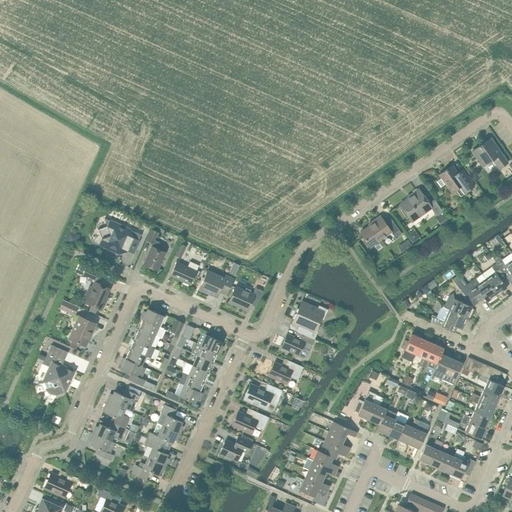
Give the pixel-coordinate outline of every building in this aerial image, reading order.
[(507,163),(503,157),(490,138),(471,151),(482,167),(492,160),(494,163),(498,169),(507,163)] [(459,162),(454,166),(460,173),(465,169),(459,162)] [(462,181),(452,166),(446,170),(446,169),(438,175),(441,178),(436,182),(440,188),(445,184),(451,193),(455,190),(460,196),(474,187),(467,177),(462,181)] [(428,204),(418,189),(410,195),(411,197),(399,205),(405,213),(411,222),(431,208),(436,217),(443,212),(434,200),(428,204)] [(384,223),(380,216),(373,221),(374,223),(360,233),(370,247),(390,232),(394,238),(401,233),(396,226),(390,218),(384,223)] [(133,253),(141,235),(103,218),(103,219),(106,226),(97,230),(101,240),(98,244),(113,251),(120,248),(133,253)] [(147,255),(143,264),(157,270),(161,261),(165,252),(159,249),(160,246),(158,242),(154,239),(157,232),(151,230),(151,229),(146,240),(152,243),(151,246),(147,255)] [(76,244),(78,240),(80,236),(71,232),(67,241),(73,244),(73,243),(76,244)] [(180,258),(185,246),(179,243),(173,255),(180,258)] [(511,255),(510,253),(501,260),(496,256),(492,259),(493,259),(503,274),(508,271),(511,275),(511,255)] [(496,295),(506,288),(498,278),(503,274),(493,259),(489,262),(492,267),(481,274),(485,279),(496,295)] [(196,271),(199,265),(190,261),(188,267),(176,262),(170,276),(190,285),(196,271)] [(96,280),(99,273),(86,267),(83,275),(96,280)] [(224,278),(207,271),(199,287),(211,293),(210,294),(216,297),(219,292),(226,295),(233,279),(225,276),(224,278)] [(440,277),(433,281),(437,286),(443,282),(440,277)] [(475,278),(465,286),(472,296),(477,303),(484,298),(486,302),(496,295),(485,279),(479,283),(475,278)] [(430,291),(437,286),(433,281),(426,285),(430,291)] [(101,310),(105,301),(104,300),(109,289),(94,282),(90,291),(85,303),(97,308),(97,309),(99,310),(99,309),(101,310)] [(465,286),(460,289),(467,300),(472,296),(465,286)] [(252,294),(235,287),(228,302),(247,311),(250,305),(255,307),(262,291),(255,288),(252,294)] [(453,299),(449,310),(467,318),(472,307),(453,299)] [(74,314),(77,307),(62,301),(59,308),(74,314)] [(317,308),(302,301),(301,303),(292,323),(299,326),(297,332),(301,334),(314,339),(316,333),(314,332),(321,317),(323,318),(327,309),(318,306),(317,308)] [(462,329),(467,318),(449,310),(443,307),(438,318),(432,315),(429,321),(451,331),(454,325),(462,329)] [(163,315),(147,309),(146,312),(143,311),(140,318),(142,320),(158,326),(163,315)] [(91,332),(95,324),(78,316),(68,338),(85,346),(89,338),(88,338),(90,332),(91,332)] [(158,326),(142,320),(138,329),(153,336),(154,336),(159,338),(164,329),(158,326)] [(178,335),(179,332),(183,323),(176,320),(172,329),(170,331),(178,335)] [(189,340),(190,336),(194,328),(187,325),(183,334),(181,336),(189,340)] [(149,346),(153,336),(138,329),(133,339),(149,346)] [(314,339),(301,334),(297,332),(294,337),(287,334),(280,347),(298,355),(301,348),(308,351),(314,339)] [(415,354),(422,339),(411,334),(408,341),(404,340),(400,348),(404,349),(401,357),(411,362),(415,354)] [(219,354),(222,346),(220,345),(221,342),(206,335),(201,346),(217,353),(219,354)] [(181,337),(177,346),(182,348),(186,339),(181,337)] [(133,339),(129,349),(145,356),(150,358),(154,348),(149,346),(133,339)] [(422,367),(432,344),(422,339),(415,354),(422,358),(418,366),(422,367)] [(436,364),(441,354),(443,348),(432,344),(422,367),(426,369),(427,366),(433,369),(436,364)] [(64,392),(73,373),(72,369),(62,365),(67,352),(51,345),(42,364),(49,367),(46,374),(42,383),(37,385),(42,383),(45,389),(45,390),(47,392),(49,394),(50,394),(51,395),(53,395),(54,395),(55,395),(57,395),(58,395),(64,393),(66,398),(66,397),(64,392)] [(212,362),(217,353),(201,346),(197,355),(212,362)] [(140,366),(145,356),(129,349),(125,358),(124,358),(124,359),(140,366)] [(442,379),(451,358),(441,354),(436,364),(433,369),(431,375),(438,378),(437,380),(441,382),(442,379)] [(208,372),(212,362),(197,355),(192,365),(208,372)] [(142,386),(145,380),(141,378),(146,368),(140,366),(124,359),(124,358),(122,357),(119,365),(122,366),(120,370),(130,374),(128,380),(142,386)] [(468,371),(473,359),(468,357),(464,366),(462,368),(468,371)] [(452,384),(455,379),(457,372),(462,363),(451,358),(442,379),(452,384)] [(474,373),(479,362),(473,359),(468,371),(474,373)] [(297,380),(302,367),(298,365),(289,361),(286,368),(274,362),(268,376),(285,383),(288,376),(297,380)] [(480,376),(485,365),(479,362),(474,373),(480,376)] [(203,382),(208,372),(192,365),(188,375),(203,382)] [(485,378),(490,367),(485,365),(480,376),(485,378)] [(175,369),(168,366),(164,373),(165,374),(171,376),(175,369)] [(320,374),(324,371),(320,366),(316,369),(320,374)] [(491,380),(496,369),(490,367),(485,378),(491,380)] [(496,383),(501,372),(496,369),(491,380),(496,383)] [(501,385),(506,374),(501,372),(496,383),(501,385)] [(199,392),(203,382),(188,375),(183,385),(199,392)] [(398,389),(403,380),(395,375),(390,384),(398,389)] [(410,386),(413,379),(406,376),(403,383),(410,386)] [(491,380),(485,378),(480,376),(479,380),(486,383),(483,390),(498,397),(503,386),(501,385),(496,383),(491,380)] [(423,392),(427,382),(423,380),(419,390),(423,392)] [(183,386),(179,384),(174,394),(168,391),(165,396),(182,404),(184,398),(194,403),(196,399),(198,400),(202,393),(199,392),(183,385),(183,386)] [(266,391),(250,384),(243,399),(265,409),(270,412),(273,410),(276,404),(282,390),(269,385),(266,391)] [(139,396),(134,393),(125,389),(122,395),(114,391),(112,395),(110,393),(106,401),(124,409),(127,403),(134,407),(139,396)] [(494,408),(498,397),(483,390),(480,397),(472,394),(471,397),(494,408)] [(378,396),(375,395),(368,392),(363,402),(358,400),(353,411),(358,413),(357,415),(368,420),(378,396)] [(443,405),(445,399),(435,395),(432,400),(443,405)] [(384,414),(386,409),(378,406),(382,398),(378,396),(368,420),(378,424),(379,425),(383,414),(384,414)] [(489,418),(494,408),(471,397),(469,401),(476,404),(473,411),(489,418)] [(450,411),(454,403),(448,400),(445,408),(450,411)] [(124,428),(129,417),(122,414),(124,409),(106,401),(103,408),(106,409),(104,413),(113,416),(110,422),(124,428)] [(157,424),(179,434),(183,426),(180,425),(182,422),(172,417),(175,410),(164,404),(156,423),(157,424)] [(378,424),(376,430),(387,435),(396,414),(386,409),(384,414),(383,414),(379,425),(378,424)] [(268,417),(262,415),(253,411),(250,417),(238,412),(232,425),(250,434),(254,426),(262,430),(268,417)] [(442,423),(446,413),(440,411),(436,420),(442,423)] [(489,418),(473,411),(470,418),(463,415),(461,418),(484,428),(489,418)] [(398,439),(405,424),(404,423),(408,416),(397,412),(396,414),(387,435),(398,439)] [(480,439),(484,428),(461,418),(460,422),(467,425),(464,432),(470,435),(480,439)] [(408,444),(418,421),(415,419),(412,427),(405,424),(398,439),(408,444)] [(454,420),(448,438),(443,436),(441,440),(455,445),(456,443),(461,445),(466,433),(461,432),(464,424),(454,420)] [(418,449),(423,440),(429,425),(418,421),(408,444),(418,449)] [(95,426),(92,433),(110,441),(112,435),(120,438),(124,428),(110,422),(108,427),(99,424),(98,427),(95,426)] [(354,437),(357,432),(333,422),(328,432),(344,438),(346,433),(354,437)] [(176,441),(179,434),(157,424),(153,434),(149,432),(147,438),(169,448),(171,443),(172,443),(174,440),(176,441)] [(347,452),(350,448),(341,444),(344,438),(328,432),(324,441),(347,452)] [(92,433),(89,440),(91,442),(90,445),(98,449),(96,454),(110,461),(113,455),(110,454),(112,449),(114,443),(110,441),(92,433)] [(254,444),(251,443),(252,443),(238,436),(234,444),(225,440),(219,453),(236,461),(241,450),(250,454),(254,444)] [(169,448),(147,438),(144,444),(151,447),(147,458),(165,466),(168,458),(166,457),(167,454),(166,454),(169,448)] [(480,446),(488,449),(491,442),(483,438),(480,446)] [(418,460),(429,465),(439,441),(436,440),(433,448),(425,444),(418,460)] [(345,457),(347,452),(324,441),(320,451),(332,457),(335,459),(337,453),(345,457)] [(443,443),(439,441),(429,465),(440,470),(447,454),(439,451),(443,443)] [(258,459),(266,462),(272,447),(264,444),(258,459)] [(451,474),(461,451),(456,449),(453,457),(447,454),(440,470),(451,474)] [(336,471),(338,466),(330,462),(332,457),(320,451),(317,450),(312,460),(336,471)] [(451,474),(450,476),(457,479),(458,478),(461,479),(463,473),(469,476),(475,461),(462,456),(464,452),(461,451),(451,474)] [(135,465),(131,474),(145,480),(149,472),(158,475),(159,472),(162,473),(165,466),(147,458),(144,463),(140,461),(138,466),(135,465)] [(334,476),(336,471),(312,460),(307,458),(303,468),(308,470),(323,477),(325,472),(334,476)] [(255,480),(259,473),(248,468),(244,475),(255,480)] [(327,491),(329,486),(321,482),(323,477),(308,470),(304,480),(327,491)] [(66,480),(50,473),(44,488),(64,497),(69,485),(76,487),(79,479),(68,474),(66,480)] [(511,477),(503,494),(511,498),(511,477)] [(325,495),(327,491),(304,480),(303,482),(299,490),(314,497),(317,491),(325,495)] [(99,511),(120,511),(123,506),(111,501),(114,494),(100,488),(97,496),(105,499),(99,511)] [(411,507),(416,496),(410,493),(405,504),(411,507)] [(274,511),(276,509),(271,507),(275,498),(270,496),(262,511),(274,511)] [(421,498),(416,496),(411,507),(416,509),(421,498)] [(59,511),(61,507),(41,498),(39,505),(40,505),(38,508),(37,508),(36,508),(35,508),(35,509),(34,509),(34,510),(34,511),(33,511),(59,511)] [(427,501),(421,498),(416,509),(422,511),(427,501)] [(427,501),(422,511),(428,511),(432,503),(427,501)] [(286,511),(290,505),(285,503),(281,511),(276,509),(274,511),(286,511)] [(435,511),(438,506),(432,503),(428,511),(435,511)]
